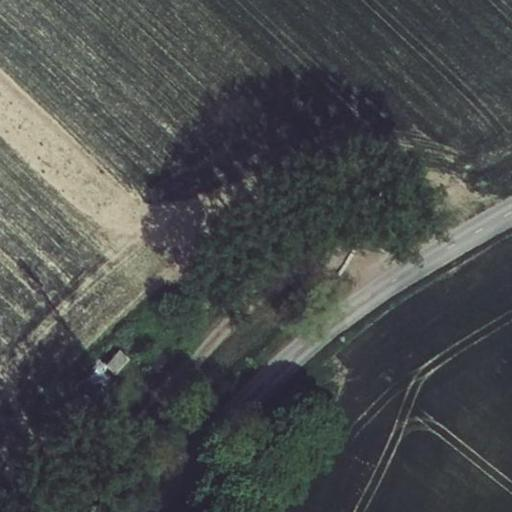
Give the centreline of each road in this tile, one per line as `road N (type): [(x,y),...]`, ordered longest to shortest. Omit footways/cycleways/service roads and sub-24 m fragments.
road 1 (tertiary): [(153,511),(205,445),(305,344),(407,271),(511,212)]
road 2 (track): [(407,271),(321,265),(284,272),(263,286),(62,511)]
